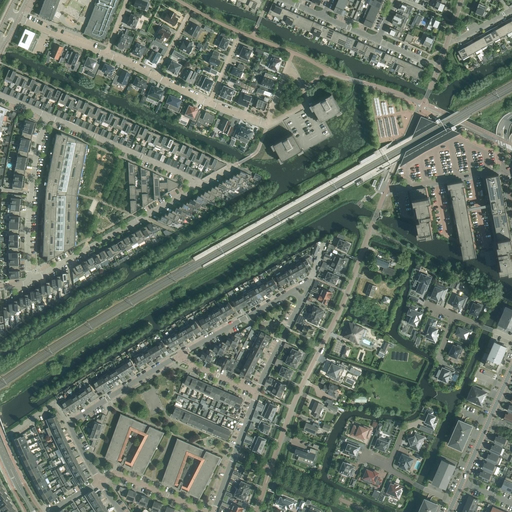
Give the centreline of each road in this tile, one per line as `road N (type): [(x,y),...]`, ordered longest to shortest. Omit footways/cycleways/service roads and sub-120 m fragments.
road 1 (residential): [(27,281),(201,182)]
road 2 (residential): [(201,182),(46,116)]
road 3 (residential): [(27,281),(28,191),(46,116)]
road 4 (residential): [(293,290),(179,355)]
road 5 (residential): [(179,355),(69,423)]
road 6 (residential): [(213,511),(257,392)]
road 7 (unclassified): [(462,482),(511,367)]
